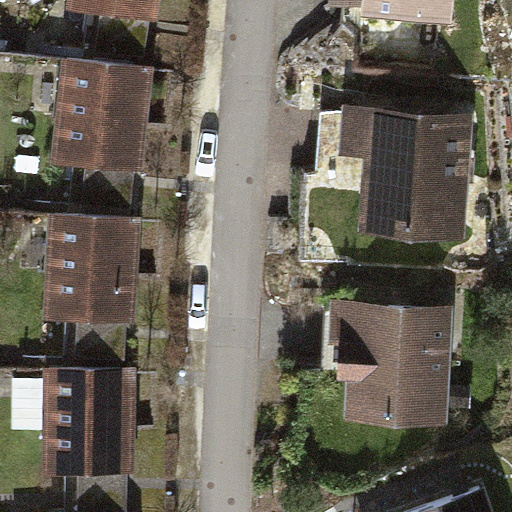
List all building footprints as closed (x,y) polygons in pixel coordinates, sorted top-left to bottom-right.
[(154,0),(64,0),(63,7),(151,21),(154,0)] [(446,0),(320,0),(321,3),(358,7),(357,19),(444,27),(446,0)] [(146,67),(52,56),(40,159),(134,170),(146,67)] [(465,112),(332,103),(332,111),(313,110),(308,170),(357,173),(353,232),(456,239),(465,112)] [(134,217),(41,213),(37,316),(129,320),(134,217)] [(440,304),(325,301),(323,381),(337,382),(336,419),(437,422),(440,304)] [(125,365),(32,365),(31,470),(125,471),(125,365)] [(494,511),(486,486),(410,511),(494,511)]
